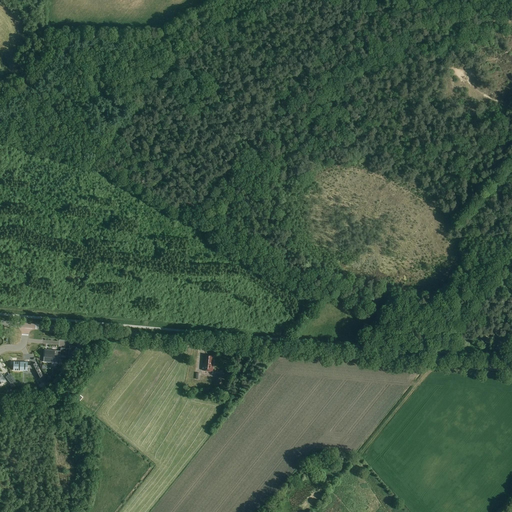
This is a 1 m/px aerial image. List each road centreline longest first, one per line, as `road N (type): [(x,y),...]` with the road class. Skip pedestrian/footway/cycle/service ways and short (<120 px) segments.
road 1 (tertiary): [(511,369),(26,325)]
road 2 (track): [(199,10),(155,34),(69,38),(0,103)]
